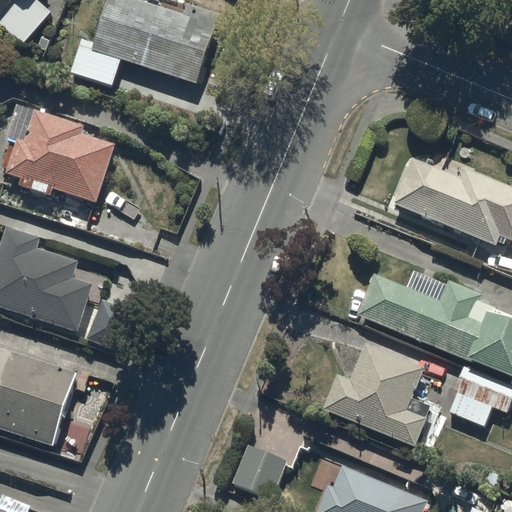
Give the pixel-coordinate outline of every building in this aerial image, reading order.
[(0,0),(0,23),(24,44),(51,13),(36,0),(0,0)] [(122,60),(197,84),(220,15),(188,5),(184,16),(134,0),(108,0),(94,44),(82,40),(71,73),(113,86),(122,60)] [(18,140),(7,175),(97,204),(116,146),(83,135),(85,127),(35,111),(25,142),(18,140)] [(461,176),(412,156),(393,201),(496,244),(497,240),(504,243),(507,237),(511,239),(511,184),(466,165),(461,176)] [(0,253),(0,307),(78,333),(93,286),(73,280),(79,263),(38,250),(41,239),(8,229),(0,253)] [(407,286),(376,273),(358,315),(511,378),(511,315),(479,302),(482,293),(449,280),(448,282),(415,269),(407,286)] [(104,302),(88,340),(118,352),(134,314),(104,302)] [(425,367),(367,344),(353,378),(338,372),(323,409),(416,446),(428,417),(408,409),(425,367)] [(0,430),(54,448),(77,375),(0,349),(0,430)] [(511,400),(511,385),(464,365),(453,392),(457,393),(448,413),(484,427),(492,407),(507,413),(511,400)] [(287,460),(249,444),(233,482),(272,498),(287,460)] [(335,485),(329,482),(316,511),(422,511),(429,498),(344,463),(335,485)]
